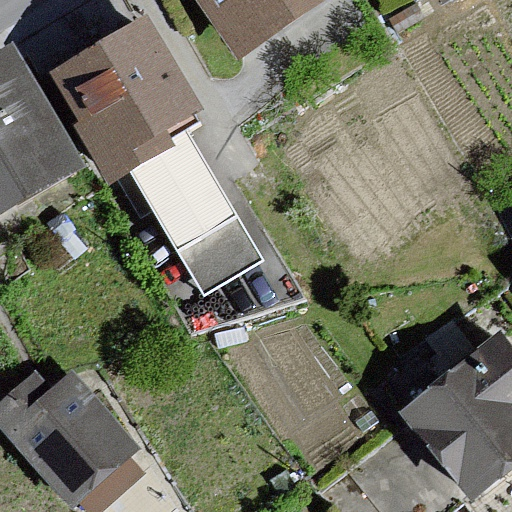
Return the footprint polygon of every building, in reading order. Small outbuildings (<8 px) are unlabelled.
[(188,0),(239,75),(350,0),(188,0)] [(154,30),(52,86),(115,200),(141,189),(182,164),(179,150),(190,140),(207,125),(154,30)] [(16,54),(0,62),(0,232),(89,183),(16,54)] [(265,263),(190,140),(179,150),(182,164),(141,189),(208,298),(265,263)] [(485,511),(511,491),(511,344),(510,342),(406,422),(475,511),(485,511)] [(54,361),(0,412),(0,431),(77,511),(97,511),(151,461),(54,361)]
